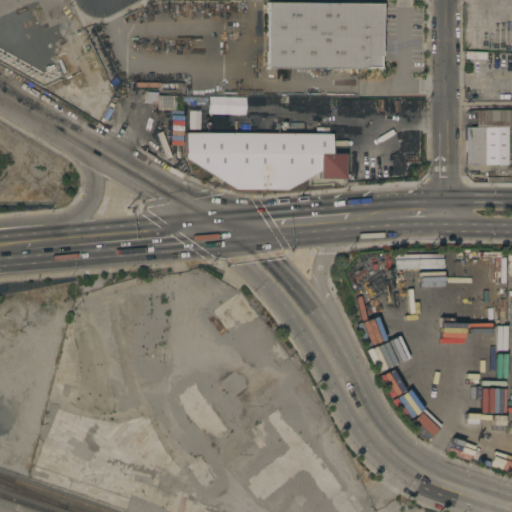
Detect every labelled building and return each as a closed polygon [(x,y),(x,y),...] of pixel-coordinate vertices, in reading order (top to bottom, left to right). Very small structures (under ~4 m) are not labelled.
[(380,4),(380,55),(378,55),(378,67),(366,67),(366,69),(265,69),(266,3),(380,4)] [(485,52),(484,60),(463,59),(464,51),(485,52)] [(174,124),(150,123),(151,101),(143,101),(143,92),(156,92),(156,95),(175,96),(174,124)] [(244,96),(206,96),(206,114),(243,114),(244,96)] [(509,127),(507,127),(507,165),(475,165),(470,165),(470,164),(465,164),(465,160),(464,160),(464,155),(465,155),(465,128),(474,128),(474,110),(510,110),(510,115),(509,127)] [(198,111),(187,111),(186,129),(197,130),(198,111)] [(184,133),(330,134),(330,154),(343,154),(343,179),(318,179),(318,171),(286,190),(235,190),(183,158),(184,133)] [(511,182),(473,182),(473,177),(477,177),(477,172),(491,172),(491,177),(496,177),(496,172),(508,172),(508,177),(511,177),(511,182)] [(435,267),(435,251),(460,252),(459,267),(435,267)] [(392,270),(441,269),(440,254),(391,255),(392,270)] [(493,255),(498,255),(498,257),(503,258),(502,282),(497,281),(497,284),(492,284),(493,255)] [(503,351),(503,325),(438,327),(439,353),(503,351)] [(502,354),(483,353),(482,379),(502,379),(502,354)] [(403,417),(417,408),(405,390),(391,400),(403,417)]
